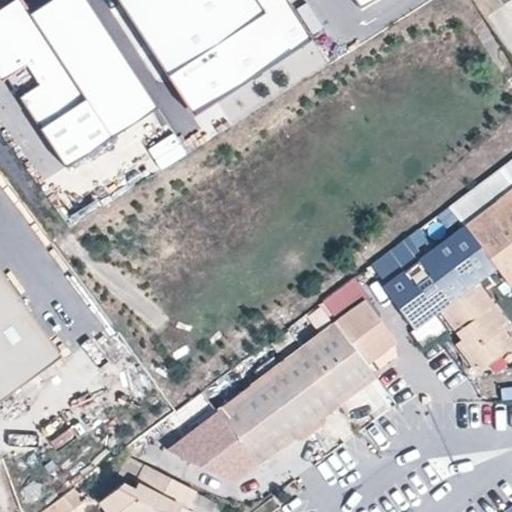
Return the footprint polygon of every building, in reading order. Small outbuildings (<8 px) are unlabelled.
[(156,108),(83,0),(46,0),(27,13),(18,0),(10,0),(0,7),(0,82),(4,80),(64,169),(156,108)] [(114,0),(191,117),(311,38),(285,0),(114,0)] [(511,159),(449,207),(463,226),(494,268),(511,290),(511,288),(511,159)] [(494,268),(463,226),(382,287),(413,329),(438,310),(460,338),(454,343),(475,371),(511,344),(502,332),(498,326),(504,321),(475,283),(494,268)] [(307,267),(293,250),(275,264),(282,273),(275,279),(282,287),(307,267)] [(0,276),(0,401),(60,358),(0,276)] [(363,301),(367,298),(352,278),(320,301),(335,321),(363,301)] [(363,301),(333,323),(363,363),(393,341),(363,301)] [(498,326),(502,332),(509,327),(504,321),(498,326)] [(257,463),(373,377),(363,363),(333,323),(217,409),(223,418),(193,440),(225,483),(255,461),(257,463)] [(193,440),(223,418),(217,409),(186,431),(193,440)] [(193,440),(186,431),(161,450),(227,486),(225,483),(193,440)] [(227,486),(257,463),(255,461),(225,483),(227,486)] [(185,509),(195,490),(145,465),(132,487),(122,482),(101,498),(111,511),(175,511),(179,506),(185,509)] [(67,511),(83,500),(73,486),(51,502),(37,511),(67,511)] [(190,511),(214,511),(219,505),(194,492),(185,509),(187,510),(190,511)] [(111,511),(101,498),(96,501),(104,511),(111,511)]
